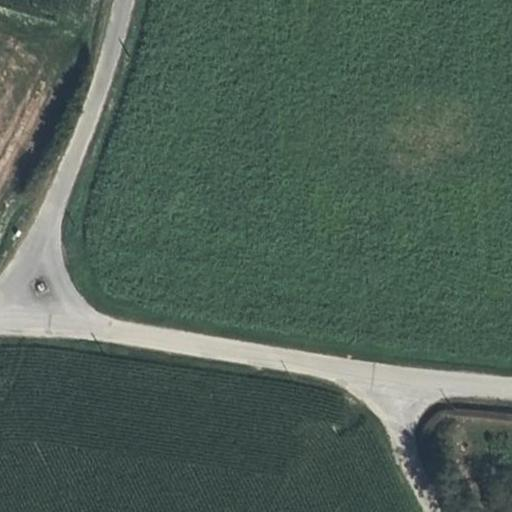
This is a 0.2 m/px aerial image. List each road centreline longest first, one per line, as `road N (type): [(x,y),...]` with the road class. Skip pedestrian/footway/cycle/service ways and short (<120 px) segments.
road 1 (unclassified): [(375,375),(99,333)]
road 2 (unclassified): [(125,0),(96,109),(42,233)]
road 3 (unclassified): [(440,511),(375,375)]
road 4 (unclassified): [(511,384),(375,375)]
